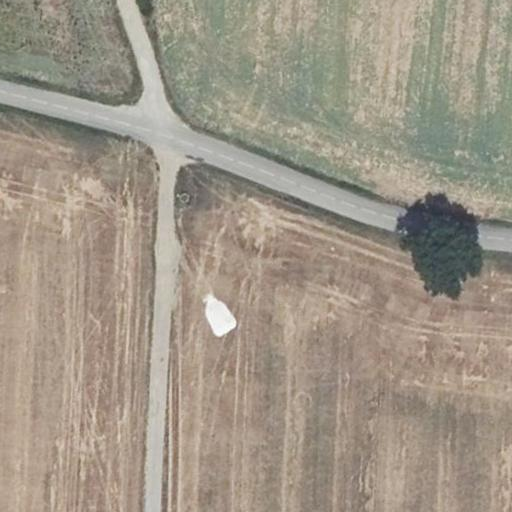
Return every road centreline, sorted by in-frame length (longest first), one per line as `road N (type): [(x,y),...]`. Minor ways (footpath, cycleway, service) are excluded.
road 1 (unclassified): [(0,86),(156,125),(443,229),(511,234)]
road 2 (track): [(170,130),(153,511)]
road 3 (track): [(121,0),(156,125)]
